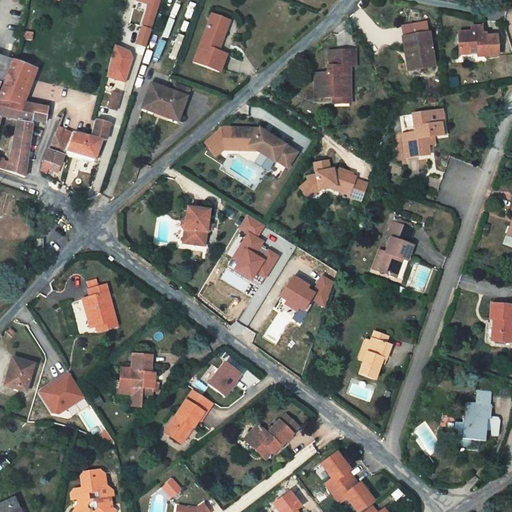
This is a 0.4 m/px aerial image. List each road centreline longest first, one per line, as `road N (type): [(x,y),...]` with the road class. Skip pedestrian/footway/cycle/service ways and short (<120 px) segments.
road 1 (residential): [(384,454),(90,229)]
road 2 (residential): [(90,229),(350,0)]
road 3 (residential): [(469,190),(468,220),(384,454)]
road 4 (residential): [(0,326),(90,229)]
